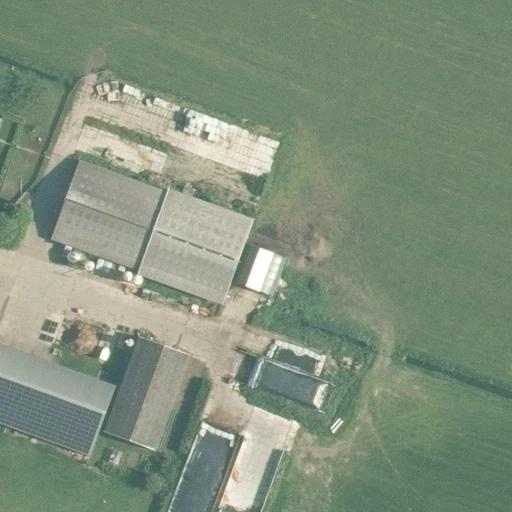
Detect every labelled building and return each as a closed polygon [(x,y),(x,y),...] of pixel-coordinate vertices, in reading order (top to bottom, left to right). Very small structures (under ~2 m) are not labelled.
[(221,143),(232,104),(106,69),(97,103),(108,106),(106,111),(221,143)] [(50,237),(222,300),(251,222),(78,159),(50,237)] [(7,309),(30,316),(38,291),(15,284),(7,309)] [(63,323),(63,296),(37,296),(36,323),(63,323)] [(103,431),(153,449),(188,354),(138,335),(103,431)] [(232,361),(279,378),(288,353),(242,335),(232,361)] [(0,338),(0,416),(92,450),(117,381),(0,338)]
